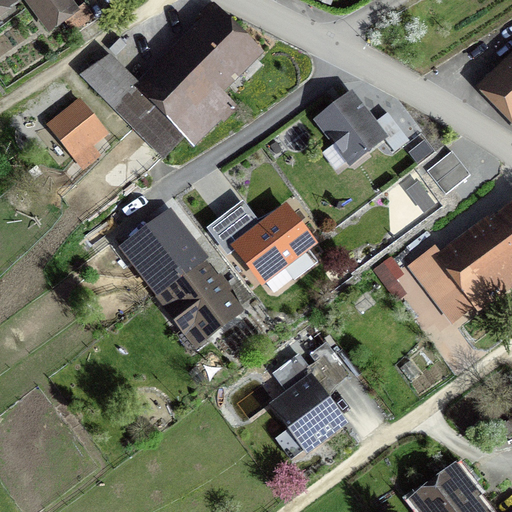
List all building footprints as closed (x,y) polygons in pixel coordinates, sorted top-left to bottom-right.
[(74,10),(66,0),(29,0),(50,28),(74,10)] [(148,74),(136,86),(107,57),(81,74),(164,156),(185,136),(190,141),(200,132),(195,126),(213,109),(224,120),(236,108),(219,90),(228,82),(222,76),(248,50),(219,20),(156,82),(148,74)] [(511,69),(490,91),(511,114),(511,69)] [(105,132),(62,80),(31,105),(74,158),(105,132)] [(382,137),(351,96),(319,121),(350,161),(382,137)] [(427,171),(445,194),(470,175),(452,152),(427,171)] [(271,290),(276,291),(289,281),(290,276),(281,265),(310,243),(286,211),(238,247),(271,290)] [(511,216),(448,263),(437,248),(414,265),(456,321),(478,304),(489,316),(496,310),(489,302),(511,284),(511,216)] [(194,322),(205,336),(236,311),(200,264),(193,269),(175,245),(150,264),(179,302),(169,309),(184,329),(194,322)] [(341,422),(310,380),(276,406),(307,448),(341,422)] [(482,511),(465,490),(471,485),(458,468),(416,500),(425,511),(482,511)]
